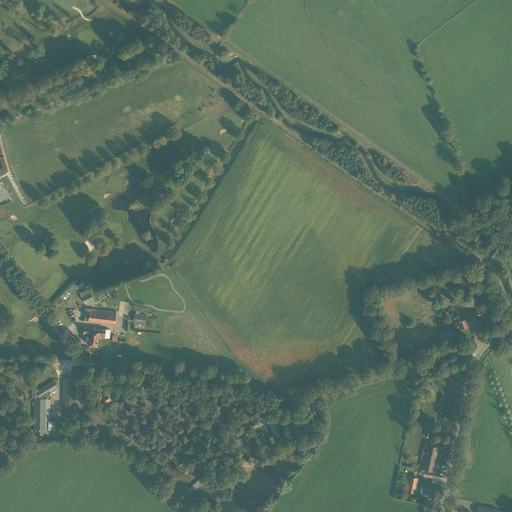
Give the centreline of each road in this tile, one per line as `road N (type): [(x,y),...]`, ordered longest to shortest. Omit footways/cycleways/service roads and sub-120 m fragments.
road 1 (unclassified): [(477,354),(460,350),(293,400),(232,382),(76,362),(0,248)]
road 2 (track): [(511,319),(493,278),(472,259),(101,0)]
road 3 (track): [(165,0),(493,233),(511,276)]
road 4 (tertiary): [(442,511),(477,354)]
